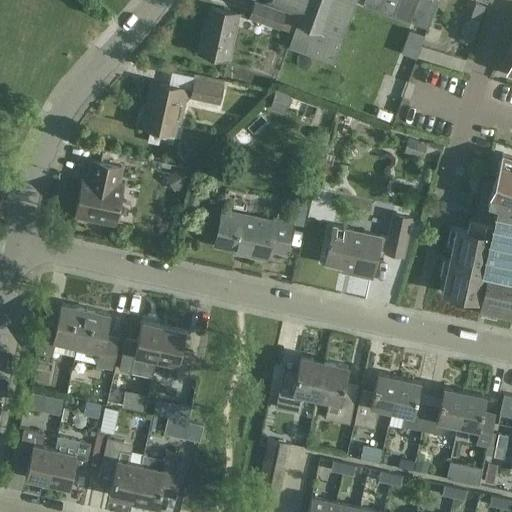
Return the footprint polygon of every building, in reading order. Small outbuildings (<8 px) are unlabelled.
[(264,0),(264,1),(301,14),(294,34),(289,45),(289,47),(334,63),(356,0),(264,0)] [(364,0),(363,4),(393,15),(398,0),(364,0)] [(398,0),(393,15),(428,28),(438,0),(398,0)] [(280,28),(285,13),(255,2),(250,17),(280,28)] [(481,19),(485,5),(476,2),(471,16),(481,19)] [(228,58),(238,13),(211,7),(206,30),(204,30),(199,52),(228,58)] [(466,16),(458,40),(471,44),(480,20),(466,16)] [(286,31),(282,43),(289,45),(294,34),(286,31)] [(450,65),(452,53),(437,50),(435,62),(450,65)] [(146,107),(141,126),(174,134),(177,120),(180,120),(184,103),(191,96),(219,102),(223,85),(195,79),(192,91),(184,89),(184,88),(157,82),(152,108),(146,107)] [(270,102),(287,107),(291,95),(275,90),(270,102)] [(427,145),(407,138),(403,151),(422,157),(427,145)] [(146,157),(128,153),(126,164),(144,168),(146,157)] [(511,156),(503,154),(495,179),(487,202),(511,210),(511,156)] [(118,183),(122,166),(94,160),(90,178),(97,179),(94,191),(81,188),(75,216),(116,224),(122,197),(110,194),(112,182),(118,183)] [(215,167),(204,173),(210,184),(221,178),(215,167)] [(179,169),(166,178),(175,191),(188,182),(179,169)] [(511,210),(487,202),(495,179),(481,175),(474,207),(480,208),(477,221),(511,228),(508,241),(490,237),(484,268),(480,284),(486,286),(488,275),(511,279),(511,210)] [(319,196),(315,205),(322,209),(327,206),(328,198),(319,196)] [(298,206),(294,225),(304,227),(307,208),(298,206)] [(375,228),(380,210),(368,206),(363,225),(375,228)] [(286,250),(292,223),(275,220),(275,221),(223,210),(216,241),(235,246),(234,250),(267,257),(270,247),(286,250)] [(403,256),(411,218),(394,214),(388,237),(333,225),(325,263),(356,270),(355,274),(371,277),(377,249),(385,250),(385,252),(403,256)] [(457,228),(450,261),(484,268),(490,237),(508,241),(511,228),(477,221),(471,219),(468,231),(457,228)] [(484,268),(450,261),(443,293),(477,300),(480,284),(484,268)] [(481,308),(511,314),(511,279),(488,275),(486,286),(481,308)] [(76,344),(84,308),(61,303),(56,325),(42,322),(36,351),(50,354),(53,339),(76,344)] [(73,357),(97,362),(96,365),(110,368),(116,339),(103,336),(108,313),(84,308),(76,344),(73,357)] [(153,376),(156,359),(164,325),(142,321),(138,340),(126,338),(119,369),(153,376)] [(163,374),(187,380),(194,351),(181,348),(185,330),(164,325),(156,359),(166,361),(163,374)] [(283,368),(275,407),(299,412),(303,395),(316,398),(324,360),(301,355),(297,371),(283,368)] [(324,360),(316,398),(329,400),(327,410),(337,412),(335,420),(350,423),(358,384),(344,381),(347,365),(324,360)] [(71,372),(67,393),(75,395),(80,374),(71,372)] [(391,411),(399,377),(377,372),(373,390),(361,388),(353,424),(374,428),(378,408),(391,411)] [(391,411),(388,423),(400,426),(422,431),(424,419),(428,403),(417,400),(421,382),(399,377),(391,411)] [(445,423),(457,426),(465,392),(443,387),(439,405),(428,403),(422,431),(442,435),(445,423)] [(94,389),(92,399),(106,402),(108,392),(94,389)] [(125,392),(121,408),(142,413),(145,397),(125,392)] [(465,392),(457,426),(469,428),(467,441),(488,445),(494,418),(483,415),(487,397),(465,392)] [(31,393),(28,409),(43,412),(47,397),(31,393)] [(511,398),(503,397),(498,417),(511,419),(511,412),(511,398)] [(161,399),(158,413),(171,416),(174,402),(161,399)] [(86,402),(83,415),(97,418),(100,405),(86,402)] [(174,402),(171,416),(186,419),(189,405),(174,402)] [(25,477),(47,481),(52,459),(54,448),(42,445),(45,433),(22,428),(16,455),(29,458),(25,477)] [(97,432),(95,442),(102,443),(104,433),(97,432)] [(498,433),(496,444),(506,446),(508,435),(498,433)] [(52,459),(47,481),(69,486),(73,468),(84,470),(90,443),(69,438),(66,450),(54,448),(52,459)] [(266,450),(287,455),(290,443),(268,438),(266,450)] [(110,496),(133,501),(141,464),(130,462),(132,452),(131,452),(132,444),(123,442),(108,439),(99,478),(113,481),(110,496)] [(503,458),(506,446),(496,444),(494,456),(503,458)] [(368,448),(365,460),(379,463),(382,451),(368,448)] [(141,464),(133,501),(157,506),(160,490),(174,493),(182,455),(168,451),(157,449),(154,467),(141,464)] [(266,450),(263,462),(285,467),(287,455),(266,450)] [(400,459),(398,467),(413,470),(415,462),(400,459)] [(415,462),(413,470),(429,474),(431,464),(415,460),(415,462)] [(331,471),(342,473),(344,463),(333,461),(331,471)] [(285,467),(263,462),(261,474),(282,478),(285,467)] [(344,463),(342,473),(352,475),(354,465),(344,463)] [(466,465),(463,481),(479,485),(483,469),(466,465)] [(488,465),(485,480),(493,482),(496,466),(488,465)] [(378,481),(388,483),(390,473),(380,471),(378,481)] [(390,473),(388,483),(400,486),(402,476),(390,473)] [(261,474),(258,485),(280,490),(282,478),(261,474)] [(280,490),(258,485),(255,497),(277,502),(280,490)] [(452,498),(453,498),(455,488),(444,485),(441,495),(442,495),(440,504),(450,506),(452,498)] [(466,491),(455,488),(453,498),(464,500),(466,491)] [(489,506),(500,508),(502,498),(491,496),(489,506)] [(255,497),(253,509),(268,511),(275,511),(277,502),(255,497)] [(307,511),(333,511),(336,502),(311,497),(307,511)] [(511,500),(502,498),(500,508),(511,511),(511,505),(511,500)] [(333,511),(357,511),(359,507),(336,502),(333,511)]
